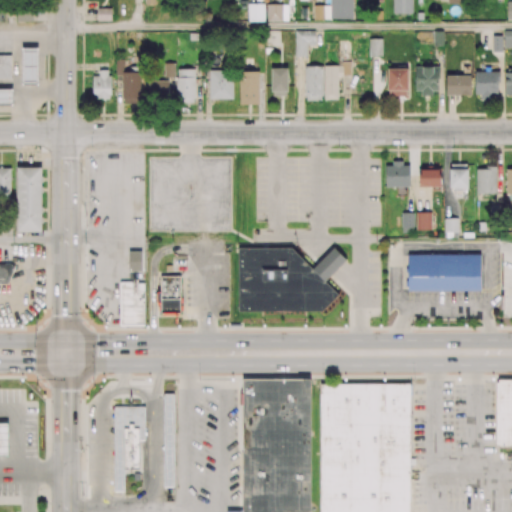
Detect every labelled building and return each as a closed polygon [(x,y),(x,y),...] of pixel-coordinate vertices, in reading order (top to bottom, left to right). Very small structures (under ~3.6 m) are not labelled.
[(393,0),(393,13),(412,13),(412,0),(393,0)] [(263,2),(248,2),(248,19),(263,19),(263,2)] [(21,49),(21,86),(37,86),(37,49),(21,49)] [(10,56),(0,56),(0,78),(10,79),(10,56)] [(11,90),(0,90),(0,106),(11,106),(11,90)] [(16,167),(16,230),(41,230),(41,167),(16,167)] [(238,250),(239,314),(323,312),(339,297),(326,283),(314,271),(292,249),(238,250)] [(335,250),(314,271),(326,283),(347,262),(335,250)] [(409,254),(409,292),(481,292),(481,254),(409,254)] [(0,285),(8,285),(15,271),(12,266),(0,266),(0,285)] [(159,277),(159,318),(181,317),(181,277),(159,277)] [(120,283),(120,326),(144,326),(144,283),(120,283)] [(511,375),(496,375),(496,447),(511,447),(511,375)] [(245,380),(245,511),(310,511),(311,380),(245,380)] [(320,384),(320,511),(411,511),(411,384),(320,384)] [(164,394),(165,487),(175,487),(174,394),(164,394)] [(145,404),(145,424),(125,424),(126,470),(126,491),(115,491),(115,404),(145,404)] [(0,424),(0,459),(8,459),(8,424),(0,424)] [(125,424),(126,470),(145,470),(145,424),(125,424)]
